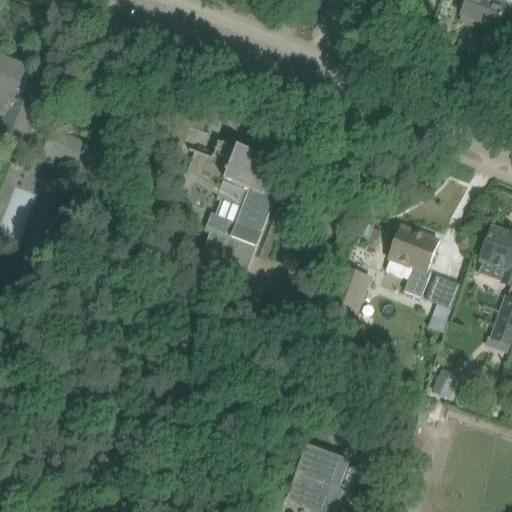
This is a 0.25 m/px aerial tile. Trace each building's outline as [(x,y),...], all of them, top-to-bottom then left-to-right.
[(466,0),(458,21),(467,25),(469,20),(498,31),(507,7),(505,7),(488,0),(466,0)] [(430,35),(426,47),(440,53),(444,41),(430,35)] [(0,117),(3,118),(1,125),(47,142),(44,152),(83,168),(92,145),(31,119),(35,107),(14,99),(26,68),(0,57),(0,117)] [(200,153),(192,172),(221,192),(227,179),(252,189),(244,207),(232,238),(212,230),(197,267),(242,285),(277,195),(281,185),(266,179),(273,162),(219,140),(212,158),(200,153)] [(27,245),(40,250),(59,202),(46,198),(41,211),(33,208),(25,229),(33,232),(27,245)] [(406,292),(423,298),(432,274),(428,272),(433,259),(440,241),(401,227),(389,258),(415,268),(406,292)] [(493,228),(487,247),(484,249),(482,254),(483,257),(482,261),(508,270),(504,283),(511,285),(511,233),(511,234),(493,228)] [(142,245),(137,259),(151,265),(156,250),(142,245)] [(367,275),(348,268),(331,316),(349,322),(350,320),(355,322),(371,279),(366,277),(367,275)] [(493,340),(511,346),(511,343),(511,299),(508,298),(493,340)] [(439,307),(430,329),(445,335),(452,313),(439,307)] [(432,391),(449,399),(456,381),(439,374),(432,391)] [(394,399),(416,399),(416,378),(394,378),(394,399)] [(300,508),(310,511),(336,511),(343,492),(339,491),(350,463),(307,447),(296,476),(311,482),(301,507),(300,507),(300,508)]
